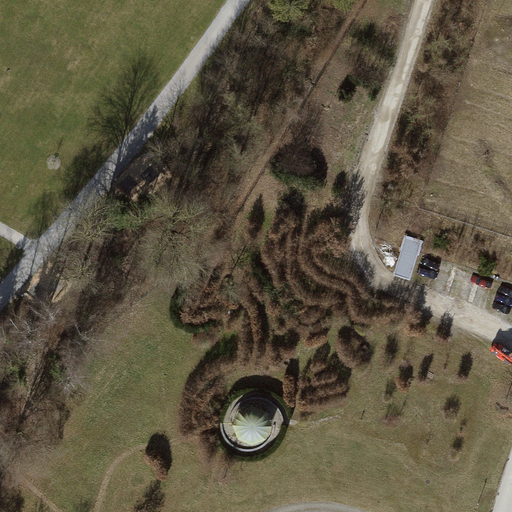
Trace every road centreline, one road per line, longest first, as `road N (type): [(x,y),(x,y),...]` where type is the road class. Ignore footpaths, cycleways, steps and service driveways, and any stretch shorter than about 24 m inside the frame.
road 1 (track): [(511,339),(412,305),(365,271),(357,227),(389,106),(429,0)]
road 2 (track): [(39,251),(148,126),(240,0)]
